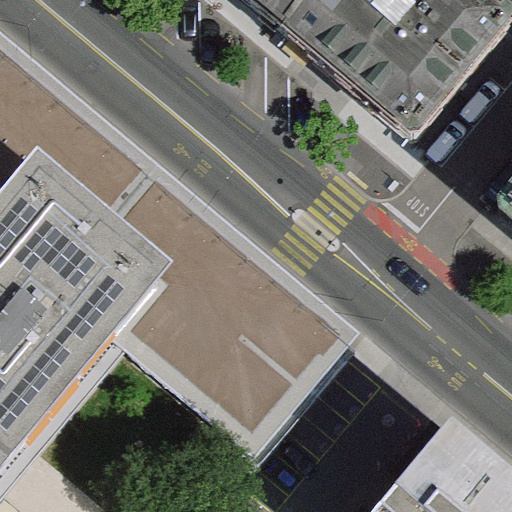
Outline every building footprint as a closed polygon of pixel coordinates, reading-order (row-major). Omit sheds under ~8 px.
[(322,0),(241,0),(290,40),(322,0)] [(473,0),(322,0),(290,40),(411,144),(419,144),(509,35),(509,30),(473,0)] [(511,0),(473,0),(509,30),(511,26),(511,0)] [(149,186),(0,60),(0,224),(8,232),(42,192),(100,242),(149,186)] [(334,339),(149,186),(100,242),(158,292),(125,331),(254,438),(334,339)] [(0,241),(0,472),(4,475),(125,331),(158,292),(100,242),(42,192),(8,232),(0,241)] [(0,224),(0,241),(8,232),(0,224)] [(511,511),(511,489),(454,441),(394,511),(511,511)]
